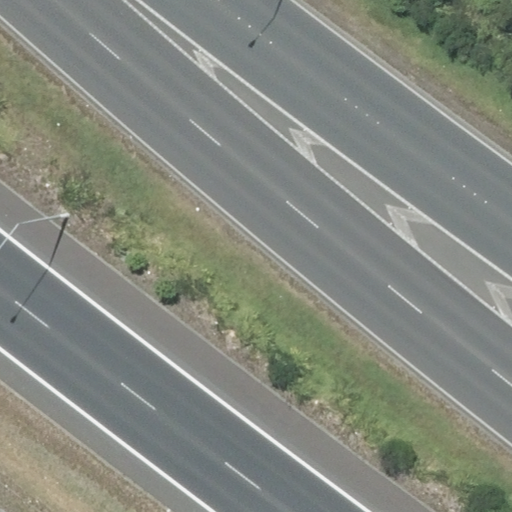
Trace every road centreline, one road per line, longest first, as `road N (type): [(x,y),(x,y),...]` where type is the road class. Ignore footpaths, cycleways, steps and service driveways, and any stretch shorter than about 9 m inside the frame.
road 1 (motorway): [(71,0),(384,279),(511,376)]
road 2 (trunk): [(214,0),(511,219)]
road 3 (motorway): [(0,294),(287,511)]
